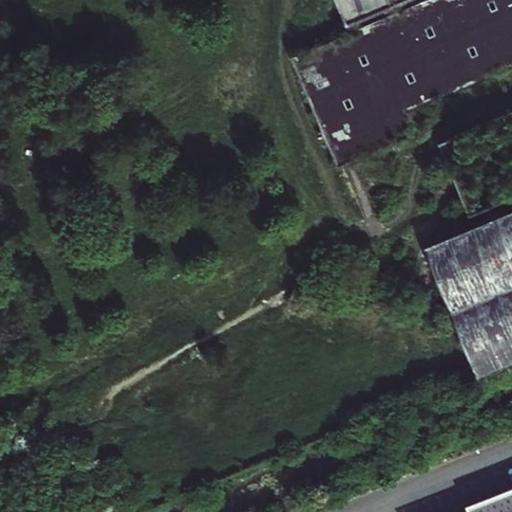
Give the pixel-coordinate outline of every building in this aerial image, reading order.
[(511,0),(400,0),(292,44),(340,158),(359,149),(420,123),(411,100),(511,57),(511,0)] [(511,0),(344,0),(351,16),(389,0),(511,0)] [(511,108),(441,138),(468,202),(472,211),(511,193),(511,108)] [(456,206),(468,202),(441,138),(430,143),(456,206)] [(381,203),(359,149),(340,158),(362,211),(381,203)] [(511,207),(430,241),(480,369),(511,355),(511,207)] [(511,511),(511,494),(466,511),(511,511)]
